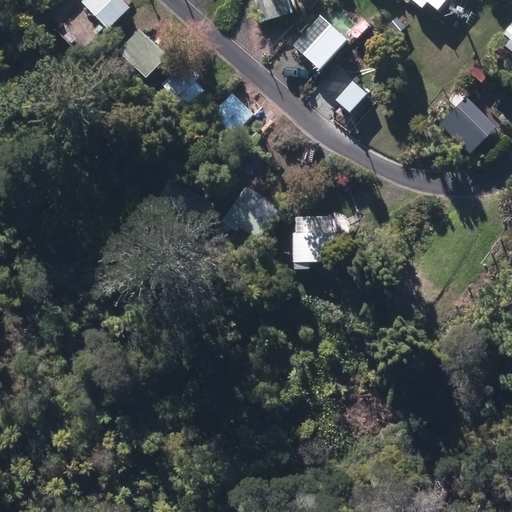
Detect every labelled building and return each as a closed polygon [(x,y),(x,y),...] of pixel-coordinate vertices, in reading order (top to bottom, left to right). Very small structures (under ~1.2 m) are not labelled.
[(108,34),(130,12),(118,0),(85,0),(80,5),(83,8),(77,14),(87,24),(93,18),(108,34)] [(254,0),(262,26),(294,17),(288,0),(254,0)] [(72,17),(54,33),(76,59),(95,43),(72,17)] [(126,58),(148,79),(165,61),(144,40),(126,58)] [(468,75),(482,87),(492,75),(477,64),(468,75)] [(176,99),(186,111),(204,94),(194,83),(199,78),(187,65),(162,87),(175,100),(176,99)] [(327,93),(346,110),(366,88),(348,71),(327,93)] [(396,96),(423,115),(440,90),(413,71),(396,96)] [(370,89),(379,97),(388,87),(379,80),(370,89)] [(255,127),(240,112),(225,128),(240,142),(255,127)] [(451,142),(482,144),(484,128),(452,126),(451,142)] [(195,241),(211,210),(167,186),(150,217),(195,241)] [(277,213),(245,191),(223,222),(256,245),(277,213)] [(293,237),(294,266),(336,265),(336,236),(293,237)]
